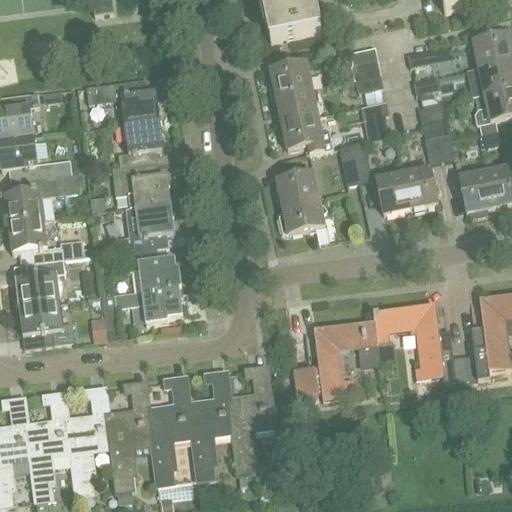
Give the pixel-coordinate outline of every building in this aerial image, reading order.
[(106,0),(92,2),(95,21),(115,18),(112,0),(106,0)] [(260,0),(271,48),(322,37),(314,0),(260,0)] [(440,0),(444,18),(461,15),(461,18),(467,17),(476,16),(475,12),(495,8),(493,0),(440,0)] [(511,56),(509,40),(482,46),(464,50),(467,64),(477,62),(479,75),(511,68),(511,56)] [(353,72),(378,67),(375,54),(350,59),(353,72)] [(436,68),(433,56),(407,61),(410,74),(436,68)] [(272,100),(276,99),(277,103),(312,96),(306,68),(271,75),(274,89),(270,90),(272,100)] [(511,68),(479,75),(485,102),(511,96),(511,68)] [(381,81),(359,86),(356,86),(359,99),(384,93),(381,81)] [(416,101),(439,96),(441,96),(439,83),(413,88),(416,101)] [(125,130),(161,125),(158,97),(150,98),(148,85),(90,93),(92,111),(122,108),(125,130)] [(317,122),(312,96),(277,103),(277,105),(276,105),(274,108),(276,116),(278,119),(280,118),(282,130),(317,122)] [(498,138),(496,128),(511,124),(511,96),(485,102),(487,114),(479,116),(475,121),(478,132),(480,131),(482,142),(498,138)] [(38,100),(1,105),(3,116),(0,116),(0,146),(34,142),(30,113),(40,112),(38,100)] [(361,113),(364,126),(389,121),(386,108),(361,113)] [(422,128),(424,127),(446,123),(444,111),(419,115),(422,128)] [(320,135),(317,122),(282,130),(283,133),(279,133),(281,144),(285,143),(288,157),(308,153),(309,161),(333,156),(329,137),(325,134),(320,135)] [(165,155),(161,125),(125,130),(129,159),(120,161),(122,174),(159,169),(157,156),(165,155)] [(498,138),(482,142),(480,142),(482,155),(507,150),(504,137),(498,138)] [(450,140),(438,142),(443,168),(456,165),(450,140)] [(11,175),(12,187),(49,183),(79,179),(84,178),(82,165),(38,171),(34,142),(0,146),(0,159),(2,176),(11,175)] [(443,168),(438,142),(425,145),(431,170),(443,168)] [(339,155),(342,168),(355,165),(367,162),(365,149),(339,155)] [(367,162),(355,165),(360,189),(373,187),(367,162)] [(360,189),(355,165),(342,168),(347,192),(360,189)] [(159,169),(122,174),(114,174),(118,201),(133,199),(136,214),(173,210),(169,180),(160,181),(159,169)] [(511,173),(487,179),(495,214),(511,210),(511,173)] [(432,174),(404,180),(412,216),(439,210),(432,174)] [(6,202),(9,230),(45,226),(42,203),(82,198),(79,179),(49,183),(12,187),(14,201),(6,202)] [(278,186),(284,213),(319,206),(314,179),(278,186)] [(495,214),(487,179),(460,185),(468,220),(471,220),(471,223),(474,224),(488,221),(489,219),(489,216),(495,214)] [(384,221),(412,216),(404,180),(377,186),(384,221)] [(323,210),(321,211),(319,206),(284,213),(285,220),(283,221),(281,224),(284,239),(287,241),(289,240),(290,241),(325,234),(322,220),(328,217),(323,210)] [(139,242),(130,244),(123,245),(125,258),(158,254),(170,252),(168,239),(177,238),(173,210),(136,214),(139,242)] [(45,226),(9,230),(13,259),(21,258),(23,272),(34,270),(64,266),(87,263),(97,262),(96,254),(85,255),(84,246),(61,249),(61,253),(49,254),(45,226)] [(160,266),(158,254),(125,258),(128,278),(140,277),(143,298),(181,293),(183,293),(180,273),(177,273),(176,264),(160,266)] [(24,314),(58,309),(56,294),(60,294),(58,281),(66,280),(64,266),(34,270),(23,272),(15,273),(20,314),(24,314)] [(184,322),(181,293),(143,298),(116,302),(102,303),(107,337),(120,335),(118,316),(144,312),(147,331),(167,328),(167,325),(184,322)] [(511,321),(511,320),(511,301),(480,305),(484,333),(472,335),(475,361),(465,363),(468,388),(490,385),(490,377),(511,374),(511,355),(507,356),(503,327),(509,326),(508,321),(511,321)] [(24,314),(20,314),(24,343),(44,341),(45,353),(75,349),(72,329),(60,331),(58,309),(24,314)] [(415,374),(416,386),(443,383),(444,391),(468,388),(465,363),(453,364),(450,337),(439,339),(436,311),(374,319),(376,327),(378,347),(389,345),(388,336),(412,333),(413,338),(418,338),(422,373),(415,374)] [(104,323),(91,324),(94,348),(107,347),(104,323)] [(378,347),(376,327),(314,335),(318,374),(295,377),(298,403),(299,408),(324,406),(355,402),(353,383),(341,385),(337,357),(343,357),(342,351),(358,349),(378,347)] [(239,482),(254,480),(252,464),(256,463),(253,437),(275,434),(268,376),(254,377),(258,403),(230,406),(234,439),(239,482)] [(213,442),(234,439),(230,406),(227,381),(214,383),(217,408),(190,411),(194,444),(199,487),(214,485),(212,469),(216,469),(213,442)] [(194,444),(190,411),(187,386),(174,388),(177,413),(148,417),(154,459),(158,492),(174,490),(172,474),(176,473),(172,447),(194,444)] [(132,462),(154,459),(148,417),(145,391),(133,393),(136,418),(108,422),(112,455),(117,497),(137,495),(132,462)] [(108,422),(105,397),(92,398),(96,424),(68,427),(74,472),(77,502),(96,500),(91,458),(112,455),(108,422)] [(52,474),(74,472),(68,427),(65,401),(52,403),(55,428),(27,432),(31,465),(36,508),(39,508),(50,506),(56,505),(52,474)] [(10,468),(31,465),(27,432),(24,406),(12,408),(15,434),(0,435),(0,511),(3,511),(6,511),(9,511),(16,511),(10,468)] [(133,497),(118,498),(119,510),(134,508),(133,497)]
